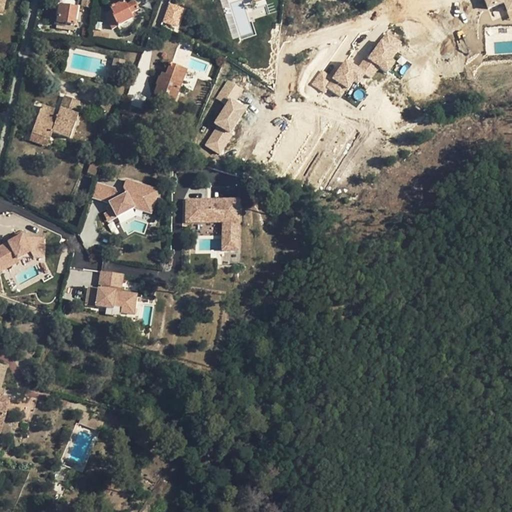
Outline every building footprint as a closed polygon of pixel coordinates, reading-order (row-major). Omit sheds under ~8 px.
[(78,1),(73,0),(60,0),(56,28),(62,29),(63,24),(74,26),(78,1)] [(92,0),(82,0),(81,7),(91,9),(92,0)] [(126,0),(112,0),(107,3),(112,12),(104,15),(112,30),(132,19),(130,15),(138,11),(134,3),(129,6),(126,0)] [(511,19),(511,0),(484,0),(488,8),(504,1),(511,20),(511,19)] [(167,2),(162,23),(179,27),(183,6),(167,2)] [(321,71),(311,84),(323,92),(326,88),(340,97),(345,89),(347,90),(353,82),(357,84),(363,75),(370,79),(378,67),(386,73),(393,64),(389,61),(395,52),(394,51),(399,43),(386,34),(368,59),(365,58),(357,70),(345,61),(332,79),(321,71)] [(124,61),(114,59),(110,78),(120,80),(124,61)] [(186,70),(170,64),(166,76),(162,74),(160,78),(159,78),(156,86),(157,87),(154,96),(156,96),(153,104),(167,109),(168,107),(172,108),(186,70)] [(243,90),(228,80),(216,98),(226,104),(214,123),(217,125),(205,145),(220,155),(233,135),(230,133),(247,107),(236,100),(243,90)] [(80,102),(64,97),(60,110),(75,115),(80,102)] [(59,113),(57,116),(53,115),(54,111),(41,107),(32,133),(50,139),(52,133),(70,139),(78,117),(75,115),(60,110),(59,113)] [(50,139),(32,133),(29,141),(47,147),(50,139)] [(100,162),(93,159),(87,174),(95,177),(100,162)] [(158,190),(125,180),(123,188),(126,194),(119,198),(115,189),(96,184),(92,198),(109,203),(110,206),(112,210),(108,212),(112,220),(134,209),(143,212),(148,210),(151,200),(155,201),(158,190)] [(186,199),(186,211),(194,211),(194,199),(186,199)] [(194,211),(186,211),(186,221),(222,222),(222,250),(237,250),(238,200),(194,199),(194,211)] [(148,210),(143,212),(150,215),(155,201),(151,200),(148,210)] [(108,212),(104,215),(108,222),(112,220),(108,212)] [(20,232),(6,240),(8,243),(22,236),(20,232)] [(0,247),(0,271),(19,262),(17,259),(30,253),(33,259),(42,259),(43,239),(28,239),(24,240),(22,236),(8,243),(0,247)] [(30,253),(17,259),(19,262),(25,259),(33,259),(30,253)] [(123,276),(100,272),(99,286),(112,288),(111,292),(98,290),(88,289),(85,306),(113,310),(113,307),(121,308),(120,313),(134,315),(135,303),(153,306),(154,298),(120,293),(123,276)] [(6,367),(0,365),(0,414),(5,416),(9,399),(0,396),(0,388),(0,389),(6,367)] [(91,416),(83,413),(78,423),(86,427),(90,419),(91,416)] [(104,424),(90,419),(86,427),(100,433),(104,424)] [(146,435),(138,431),(132,441),(139,445),(146,435)] [(57,492),(48,488),(44,497),(50,500),(49,503),(51,504),(57,492)]
